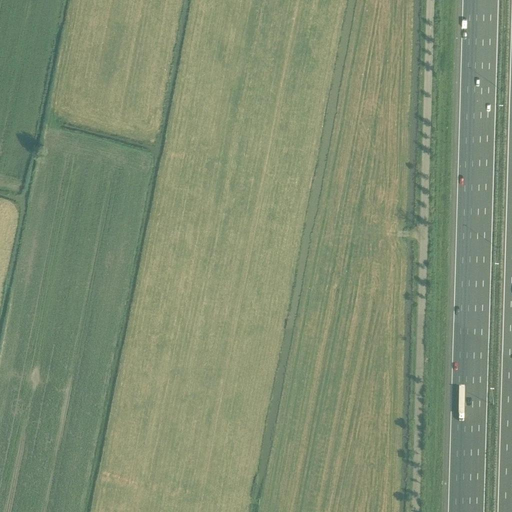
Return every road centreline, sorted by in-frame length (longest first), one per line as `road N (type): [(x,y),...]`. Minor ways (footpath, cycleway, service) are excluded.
road 1 (unclassified): [(415,511),(430,0)]
road 2 (motorway): [(481,0),(466,511)]
